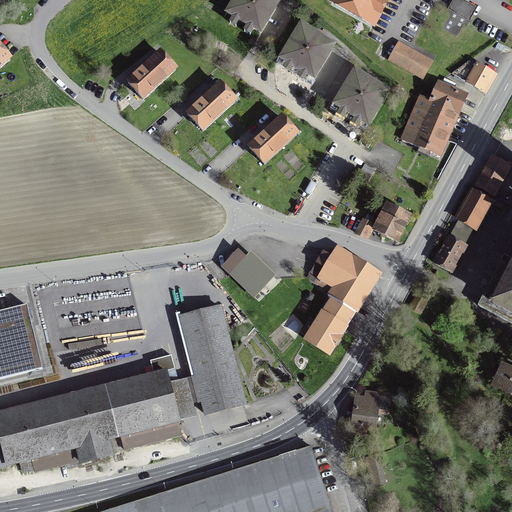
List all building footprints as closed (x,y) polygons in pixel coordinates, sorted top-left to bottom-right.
[(234,0),(227,13),(260,33),(280,0),(234,0)] [(327,0),(373,26),(388,0),(327,0)] [(450,0),(436,26),(456,38),(472,11),(452,0),(450,0)] [(281,59),(314,79),(334,46),(301,26),(281,59)] [(423,79),(432,62),(399,43),(390,60),(423,79)] [(0,68),(10,59),(0,47),(0,68)] [(160,53),(128,83),(143,100),(176,70),(160,53)] [(469,62),(452,74),(483,92),(493,75),(476,65),(476,67),(469,62)] [(355,72),(335,105),(368,125),(388,92),(355,72)] [(466,96),(439,84),(431,101),(421,97),(402,140),(440,157),(466,96)] [(220,85),(188,115),(203,131),(235,102),(220,85)] [(282,118),(249,148),(265,165),(297,135),(282,118)] [(476,186),(493,196),(510,167),(492,157),(476,186)] [(365,165),(359,174),(369,180),(374,170),(365,165)] [(459,220),(475,229),(491,202),(473,192),(457,219),(459,220)] [(397,242),(410,217),(387,206),(374,230),(397,242)] [(363,220),(356,234),(365,238),(370,230),(372,231),(374,226),(363,220)] [(459,220),(434,263),(451,272),(475,229),(459,220)] [(333,258),(324,253),(315,269),(323,273),(317,283),(331,292),(328,297),(331,299),(354,314),(379,275),(338,250),(333,258)] [(251,254),(231,275),(254,296),(266,284),(272,289),(279,282),(251,254)] [(511,258),(504,255),(478,306),(507,321),(511,314),(511,258)] [(426,302),(416,296),(409,308),(420,314),(426,302)] [(354,314),(331,299),(306,340),(329,355),(344,330),(354,314)] [(0,379),(42,369),(27,305),(0,311),(0,379)] [(181,317),(206,415),(245,405),(220,307),(181,317)] [(0,466),(32,459),(35,472),(81,460),(81,463),(112,455),(108,440),(121,436),(124,449),(181,435),(166,371),(175,369),(171,355),(150,361),(154,374),(44,403),(37,382),(32,384),(34,392),(33,392),(37,404),(0,413),(0,466)] [(495,386),(511,394),(511,362),(508,361),(506,367),(504,366),(503,368),(504,368),(495,386)] [(350,414),(348,429),(362,431),(362,432),(374,434),(377,413),(388,414),(390,396),(365,393),(364,399),(356,398),(354,415),(350,414)] [(331,511),(311,447),(102,511),(331,511)] [(366,458),(373,488),(386,485),(379,455),(366,458)]
